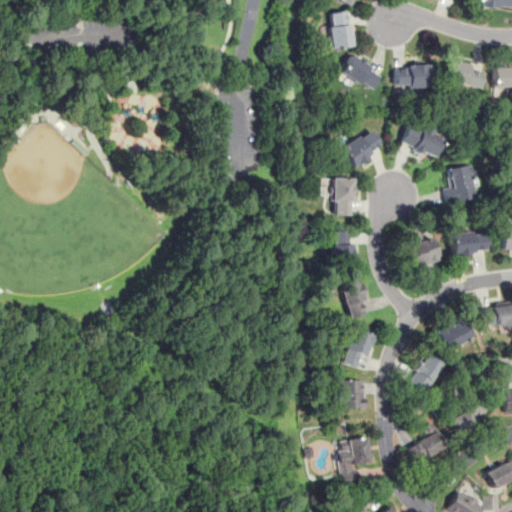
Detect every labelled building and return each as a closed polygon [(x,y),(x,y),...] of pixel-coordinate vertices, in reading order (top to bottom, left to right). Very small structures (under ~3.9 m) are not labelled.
[(508,10),(509,0),(472,0),(472,5),(508,10)] [(328,51),(350,48),(345,11),(323,14),(328,51)] [(377,74),(348,55),(337,73),(366,91),(377,74)] [(481,67),(446,59),(441,81),(476,90),(481,67)] [(427,64),(391,64),(391,87),(427,87),(427,64)] [(511,68),(490,68),(490,89),(511,89),(511,68)] [(406,124),(397,144),(431,158),(439,137),(406,124)] [(379,147),(367,128),(337,148),(349,167),(379,147)] [(442,204),(474,197),(467,165),(442,170),(446,188),(439,189),(442,204)] [(349,177),(329,177),(329,215),(349,215),(349,177)] [(499,251),(511,248),(511,228),(496,231),(499,251)] [(349,231),(330,231),(330,263),(349,263),(349,231)] [(449,256),(486,252),(483,232),(447,236),(449,256)] [(429,237),(402,248),(411,270),(437,259),(429,237)] [(345,317),(364,312),(356,278),(337,283),(345,317)] [(511,324),(511,317),(510,304),(474,309),(477,328),(511,324)] [(432,333),(445,353),(469,337),(456,318),(432,333)] [(369,334),(349,328),(338,361),(358,368),(369,334)] [(437,364),(421,355),(407,380),(424,389),(437,364)] [(335,378),(335,408),(359,408),(359,378),(335,378)] [(502,413),(511,410),(511,389),(497,393),(502,413)] [(473,402),(448,422),(459,436),(485,417),(473,402)] [(414,466),(443,448),(432,431),(404,449),(414,466)] [(361,437),(332,441),(339,486),(355,483),(352,464),(365,462),(361,437)] [(491,490),(511,475),(511,467),(506,458),(481,475),(491,490)] [(443,510),(446,511),(475,511),(480,505),(455,490),(443,510)] [(496,509),(495,495),(480,495),(481,510),(496,509)] [(390,511),(386,506),(378,511),(365,511),(355,499),(343,509),(345,511),(390,511)]
